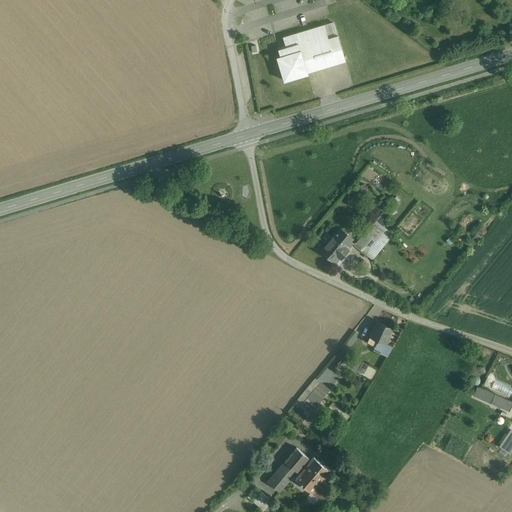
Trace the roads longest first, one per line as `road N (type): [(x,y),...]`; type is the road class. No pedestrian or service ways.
road 1 (unclassified): [(248,135),(268,239),(286,255),(416,318),(511,352)]
road 2 (secondary): [(248,135),(511,55)]
road 3 (secondary): [(248,135),(0,210)]
road 4 (unclassified): [(229,0),(226,33),(248,135)]
